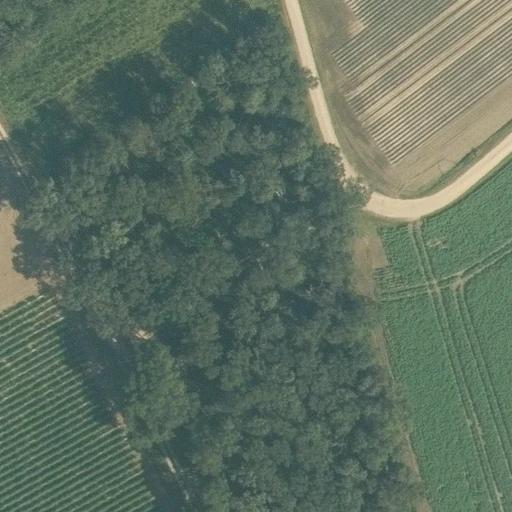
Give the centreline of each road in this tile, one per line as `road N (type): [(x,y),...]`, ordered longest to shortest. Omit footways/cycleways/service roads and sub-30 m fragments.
road 1 (track): [(191,511),(0,145)]
road 2 (track): [(288,0),(333,164),(358,207),(402,223),(437,210),(511,143)]
road 3 (track): [(81,300),(337,172)]
